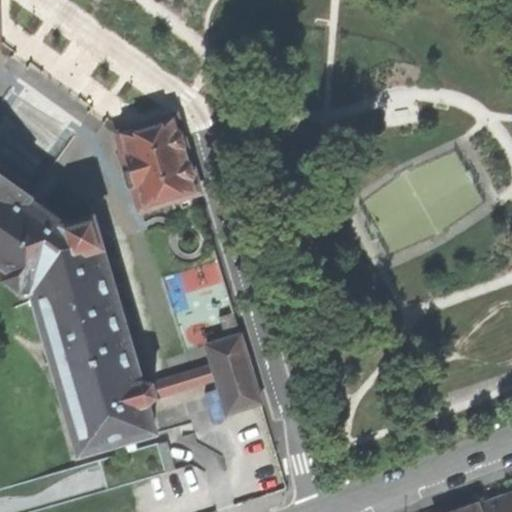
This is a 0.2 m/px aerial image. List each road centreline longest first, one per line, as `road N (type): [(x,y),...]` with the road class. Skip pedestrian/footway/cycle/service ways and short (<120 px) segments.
road 1 (unclassified): [(52,0),(196,110),(294,418),(315,511)]
road 2 (residential): [(324,511),(511,443)]
